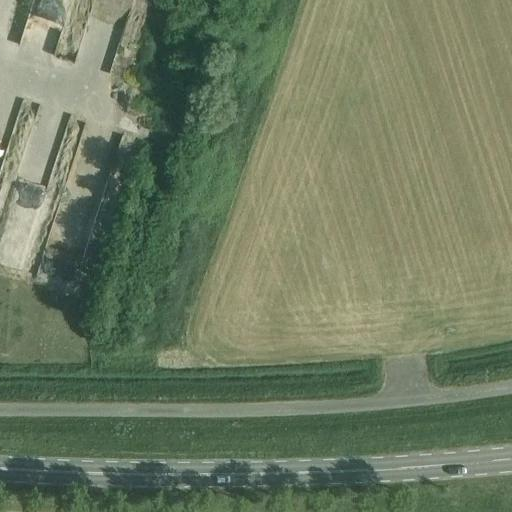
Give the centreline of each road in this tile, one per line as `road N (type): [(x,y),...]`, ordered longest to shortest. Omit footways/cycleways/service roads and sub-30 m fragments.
road 1 (unclassified): [(0,409),(268,410),(511,382)]
road 2 (secondary): [(0,467),(238,475),(511,459)]
